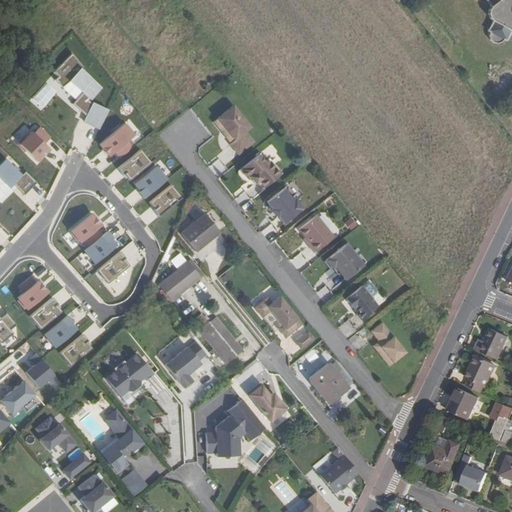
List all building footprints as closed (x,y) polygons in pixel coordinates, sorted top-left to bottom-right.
[(511,27),(511,1),(511,0),(485,0),(491,6),(491,7),(490,7),(489,8),(489,9),(488,10),(488,11),(488,12),(487,13),(487,14),(487,15),(488,15),(488,16),(488,17),(489,18),(489,19),(490,19),(491,20),(492,21),(487,31),(488,31),(488,35),(488,36),(489,37),(489,38),(489,39),(490,40),(490,41),(491,41),(492,42),(493,42),(494,43),(495,43),(496,43),(497,43),(498,43),(499,43),(499,42),(500,42),(501,41),(503,39),(505,40),(511,27)] [(100,129),(109,108),(91,100),(100,91),(103,84),(71,54),(52,74),(64,86),(70,79),(83,92),(72,104),(79,110),(87,113),(84,121),(100,129)] [(233,118),(222,127),(224,129),(216,137),(222,144),(231,137),(232,139),(251,124),(241,112),(233,118)] [(222,127),(233,118),(228,112),(218,121),(222,127)] [(135,135),(125,123),(99,145),(109,157),(114,153),(120,160),(134,148),(129,141),(135,135)] [(44,145),(51,137),(41,127),(35,133),(31,129),(17,143),(37,162),(49,150),(44,145)] [(150,164),(139,151),(118,170),(129,183),(150,164)] [(259,181),(265,188),(280,175),(269,161),(266,164),(259,155),(240,170),(248,180),(250,178),(255,184),(259,181)] [(25,194),(36,183),(25,173),(22,176),(5,159),(0,163),(0,179),(9,188),(14,183),(25,194)] [(145,198),(167,180),(155,166),(133,185),(145,198)] [(182,197),(171,184),(147,203),(158,217),(182,197)] [(303,209),(295,200),(293,202),(283,190),(267,203),(273,210),(276,211),(279,214),(279,218),(284,225),(303,209)] [(222,232),(206,212),(179,232),(194,253),(222,232)] [(106,232),(91,214),(71,231),(85,249),(106,232)] [(333,237),(316,215),(298,229),(304,237),(310,244),(308,246),(313,253),(333,237)] [(355,224),(350,218),(346,222),(350,228),(355,224)] [(113,237),(107,230),(106,232),(85,249),(83,250),(94,264),(116,246),(110,239),(113,237)] [(363,267),(345,246),(325,262),(333,271),(335,269),(345,281),(363,267)] [(124,258),(119,252),(97,271),(108,283),(128,266),(122,259),(124,258)] [(194,267),(193,269),(187,262),(158,286),(171,301),(200,278),(202,276),(194,267)] [(380,304),(386,299),(369,279),(363,284),(380,304)] [(50,292),(39,280),(16,298),(26,311),(50,292)] [(379,308),(362,286),(345,299),(357,314),(357,315),(362,322),(379,308)] [(302,324),(279,296),(271,303),(267,297),(255,307),(262,317),(270,310),(282,325),(278,328),(285,338),(302,324)] [(57,304),(52,297),(30,315),(41,328),(60,312),(55,306),(57,304)] [(15,325),(6,313),(0,318),(0,340),(1,342),(12,334),(9,330),(15,325)] [(77,329),(66,315),(44,333),(55,347),(77,329)] [(198,330),(225,364),(235,357),(218,335),(225,330),(214,319),(207,324),(206,323),(198,330)] [(406,353),(382,323),(371,332),(379,343),(377,344),(388,357),(385,360),(390,365),(406,353)] [(485,342),(480,340),(475,350),(497,360),(508,337),(491,329),(485,342)] [(313,338),(308,332),(295,342),(301,349),(313,338)] [(51,370),(60,363),(36,334),(27,341),(51,370)] [(91,348),(80,335),(60,351),(71,365),(91,348)] [(205,353),(196,342),(188,348),(187,346),(164,364),(183,387),(192,380),(187,374),(201,363),(198,359),(205,353)] [(138,385),(139,380),(150,371),(136,354),(124,363),(123,361),(113,368),(115,371),(105,379),(119,396),(126,390),(131,391),(138,385)] [(465,378),(469,380),(467,386),(481,393),(484,387),(485,388),(496,366),(476,356),(465,378)] [(336,394),(338,398),(339,397),(348,390),(327,364),(308,379),(326,402),(336,394)] [(270,421),(286,408),(273,392),(270,395),(260,383),(247,393),(270,421)] [(479,399),(459,389),(449,410),(469,420),(479,399)] [(336,394),(326,402),(329,405),(338,398),(336,394)] [(265,428),(241,398),(226,410),(229,414),(214,426),(214,430),(214,432),(209,432),(204,431),(203,451),(213,452),(213,456),(236,457),(244,438),(246,436),(250,440),(265,428)] [(491,418),(497,421),(490,437),(500,441),(508,423),(509,419),(511,411),(511,408),(497,403),(491,418)] [(126,456),(141,443),(116,411),(105,420),(120,439),(102,454),(117,473),(123,468),(126,465),(122,459),(120,457),(124,454),(126,456)] [(57,413),(34,427),(55,460),(78,446),(57,413)] [(438,428),(446,432),(451,419),(443,415),(438,428)] [(473,423),(471,428),(485,434),(487,429),(473,423)] [(511,424),(508,423),(500,441),(500,443),(499,445),(506,449),(511,434),(511,432),(509,431),(511,424)] [(451,441),(442,437),(438,447),(447,451),(451,441)] [(449,476),(461,445),(451,441),(447,451),(438,447),(435,446),(426,466),(449,476)] [(70,479),(93,462),(85,451),(62,469),(70,479)] [(334,493),(353,478),(352,476),(357,472),(344,455),(339,460),(342,464),(332,472),(326,465),(317,473),(334,493)] [(459,469),(454,481),(461,484),(481,492),(488,473),(469,465),(472,458),(465,455),(459,469)] [(511,458),(509,457),(502,475),(511,479),(511,458)] [(126,465),(123,468),(128,474),(132,472),(126,465)] [(129,488),(141,479),(134,470),(132,472),(128,474),(122,480),(129,488)] [(103,511),(107,511),(120,502),(97,472),(74,489),(90,511),(96,511),(101,509),(103,511)] [(129,488),(135,495),(146,486),(141,479),(129,488)] [(334,511),(317,491),(308,499),(312,504),(301,511),(334,511)]
